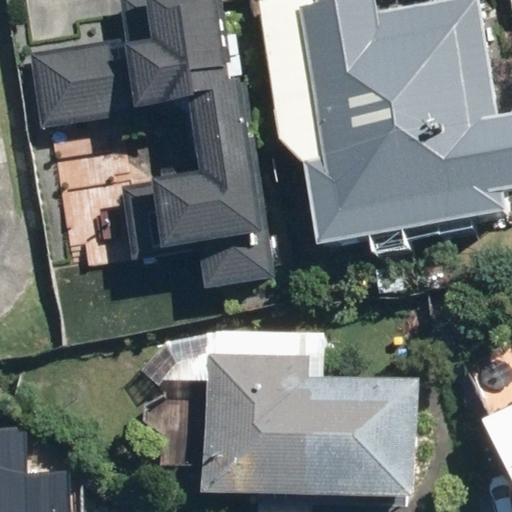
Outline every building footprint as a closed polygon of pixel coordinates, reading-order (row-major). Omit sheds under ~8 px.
[(300,288),(276,155),(248,0),(136,0),(157,114),(65,131),(76,191),(89,266),(210,244),(221,302),(300,288)] [(289,0),(270,4),(298,157),(314,154),(331,248),(511,214),(511,31),(506,0),(462,0),(399,12),(396,0),(289,0)] [(0,225),(21,222),(0,80),(0,225)] [(314,336),(226,334),(221,489),(270,490),(269,511),(325,511),(326,497),(438,500),(442,382),(327,379),(328,355),(313,354),(314,336)] [(511,419),(499,426),(511,451),(511,419)] [(0,511),(92,511),(90,468),(53,470),(51,426),(0,428),(0,511)]
